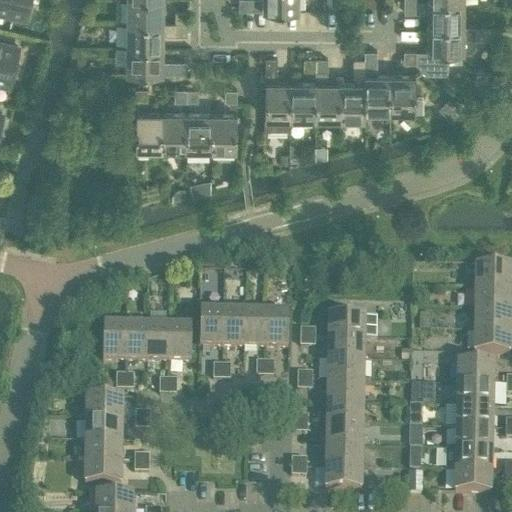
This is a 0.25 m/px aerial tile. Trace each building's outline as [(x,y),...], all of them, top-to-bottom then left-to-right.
[(0,0),(0,10),(25,17),(28,0),(0,0)] [(163,11),(162,0),(127,0),(127,23),(163,23),(163,11)] [(298,11),(298,0),(239,0),(239,10),(298,11)] [(463,2),(428,2),(416,1),(404,1),(404,13),(428,13),(428,27),(463,27),(463,2)] [(174,23),(186,23),(186,12),(174,11),(174,23)] [(174,23),(163,23),(127,23),(127,48),(162,48),(162,35),(186,35),(186,23),(174,23)] [(475,48),(475,27),(463,27),(428,27),(427,52),(415,52),(415,64),(426,74),(448,74),(448,52),(470,52),(475,48)] [(0,82),(9,84),(18,48),(0,43),(0,82)] [(162,62),(162,48),(127,48),(126,73),(186,74),(186,62),(162,62)] [(415,64),(415,52),(404,51),(403,63),(415,64)] [(277,83),(277,59),(265,58),(264,130),(290,130),(290,118),(289,118),(289,83),(277,83)] [(315,71),(316,59),(304,59),(304,71),(315,71)] [(339,119),(339,83),(327,83),(327,71),(327,59),(316,59),(315,71),(315,83),(315,118),(339,119)] [(365,63),(365,59),(353,59),(353,83),(339,83),(339,119),(365,119),(365,111),(365,75),(365,63)] [(389,111),(389,75),(365,75),(365,111),(389,111)] [(415,111),(415,76),(389,75),(389,111),(415,111)] [(315,118),(315,83),(289,83),(289,118),(290,118),(315,118)] [(147,101),(147,89),(135,89),(135,101),(147,101)] [(185,102),(185,90),(174,90),(174,101),(185,102)] [(198,102),(198,90),(185,90),(185,102),(198,102)] [(236,102),(236,90),(224,90),(224,102),(236,102)] [(160,149),(160,113),(135,113),(135,149),(160,149)] [(185,149),(185,114),(160,113),(160,149),(185,149)] [(210,149),(210,114),(185,114),(185,149),(210,149)] [(236,150),(236,114),(210,114),(210,149),(236,150)] [(511,290),(511,267),(475,267),(475,289),(511,290)] [(511,312),(511,290),(475,289),(474,311),(511,312)] [(510,334),(511,312),(474,311),(474,333),(510,334)] [(221,349),(222,312),(200,312),(199,348),(221,349)] [(243,349),(244,313),(222,312),(221,349),(243,349)] [(265,350),(266,313),(244,313),(243,349),(265,350)] [(287,350),(288,314),(266,313),(265,350),(287,350)] [(376,317),(365,317),(328,317),(328,339),(364,340),(364,341),(376,341),(376,317)] [(125,363),(125,327),(103,326),(103,363),(125,363)] [(147,363),(147,327),(125,327),(125,363),(147,363)] [(169,364),(169,327),(147,327),(147,363),(169,364)] [(191,364),(191,328),(169,327),(169,364),(191,364)] [(315,339),(315,330),(300,330),(300,339),(315,339)] [(510,356),(510,334),(474,333),(473,355),(510,356)] [(314,347),(315,339),(300,339),(300,347),(314,347)] [(364,362),(364,341),(364,340),(328,339),(327,361),(364,362)] [(363,383),(364,362),(327,361),(327,383),(363,383)] [(264,378),(265,363),(256,363),(256,377),(264,378)] [(273,378),(273,363),(265,363),(264,378),(273,378)] [(493,386),(494,364),(457,363),(457,385),(493,386)] [(221,381),(222,366),(213,366),(213,381),(221,381)] [(230,381),(230,366),(222,366),(221,381),(230,381)] [(312,382),(312,373),(297,373),(297,382),(312,382)] [(125,391),(125,376),(116,376),(116,391),(125,391)] [(133,391),(134,376),(125,376),(125,391),(133,391)] [(168,396),(168,381),(159,381),(159,395),(168,396)] [(176,396),(177,381),(168,381),(168,396),(176,396)] [(312,391),(312,382),(297,382),(297,390),(312,391)] [(363,405),(363,383),(327,383),(326,404),(363,405)] [(412,402),(433,403),(433,385),(413,384),(412,402)] [(493,408),(493,386),(457,385),(456,407),(493,408)] [(121,421),(122,398),(85,398),(85,420),(121,421)] [(411,403),(410,469),(422,469),(423,403),(411,403)] [(362,427),(363,405),(326,404),(326,426),(362,427)] [(492,429),(493,408),(456,407),(456,429),(492,429)] [(149,421),(150,413),(135,412),(135,421),(149,421)] [(307,425),(307,416),(292,416),(292,425),(307,425)] [(121,443),(121,421),(85,420),(85,442),(121,443)] [(149,430),(149,421),(135,421),(134,430),(149,430)] [(307,434),(307,425),(292,425),(292,433),(307,434)] [(362,449),(362,427),(326,426),(326,448),(362,449)] [(492,451),(492,429),(456,429),(455,450),(492,451)] [(121,464),(121,443),(85,442),(84,463),(121,464)] [(362,470),(362,449),(326,448),(325,470),(362,470)] [(492,451),(455,450),(445,450),(445,472),(455,472),(491,473),(492,451)] [(149,465),(149,456),(134,456),(134,464),(149,465)] [(306,468),(306,460),(291,459),(291,468),(306,468)] [(120,487),(121,464),(84,463),(84,486),(120,487)] [(149,473),(149,465),(134,464),(134,473),(149,473)] [(306,477),(306,468),(291,468),(291,477),(306,477)] [(361,492),(362,470),(325,470),(325,491),(361,492)] [(409,491),(423,491),(423,471),(409,471),(409,491)] [(490,495),(491,473),(455,472),(454,494),(490,495)] [(131,511),(132,495),(96,495),(95,511),(131,511)]
